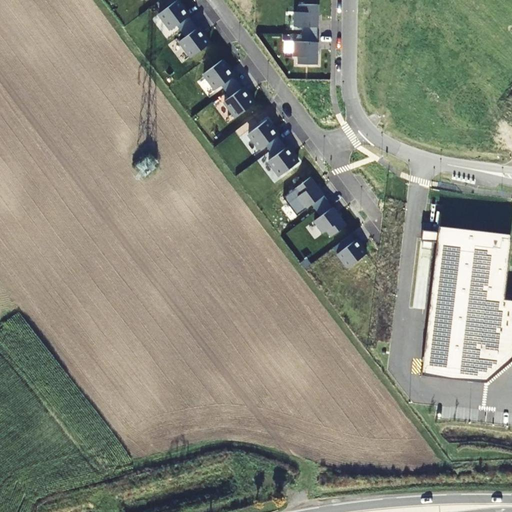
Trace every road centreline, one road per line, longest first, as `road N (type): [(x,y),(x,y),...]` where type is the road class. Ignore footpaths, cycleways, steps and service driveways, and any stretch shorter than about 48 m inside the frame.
road 1 (secondary): [(511,498),(320,511)]
road 2 (residential): [(324,149),(214,0)]
road 3 (residential): [(366,125),(350,96),(347,0)]
